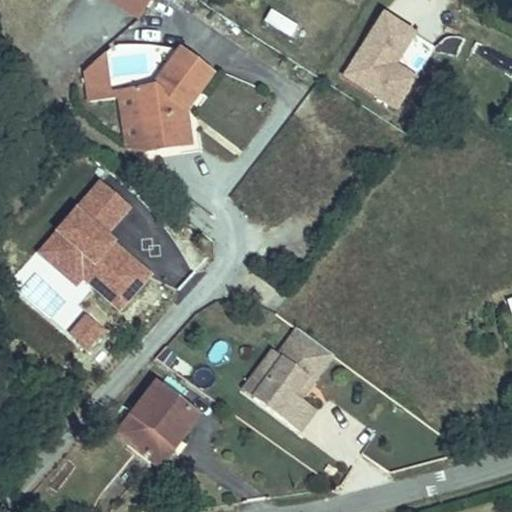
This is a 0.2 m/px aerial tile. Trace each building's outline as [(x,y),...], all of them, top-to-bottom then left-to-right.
[(153,0),(113,0),(140,19),(153,0)] [(396,66),(414,34),(377,13),(339,80),(396,113),(417,78),(396,66)] [(153,152),(183,146),(176,103),(192,100),(214,69),(182,47),(156,81),(140,84),(153,152)] [(114,89),(107,50),(101,57),(105,82),(93,85),(95,99),(124,94),(133,145),(153,152),(140,84),(114,89)] [(105,82),(101,57),(90,68),(93,85),(105,82)] [(176,103),(183,146),(200,143),(192,100),(176,103)] [(316,381),(336,354),(301,328),(282,354),(276,350),(262,369),(272,376),(256,398),(301,431),(318,409),(307,401),(297,394),(310,376),(316,381)] [(256,398),(272,376),(262,369),(246,390),(256,398)] [(307,401),(319,384),(316,381),(310,376),(297,394),(307,401)] [(171,445),(195,413),(162,388),(124,438),(164,469),(179,451),(171,445)] [(179,451),(203,419),(195,413),(171,445),(179,451)]
